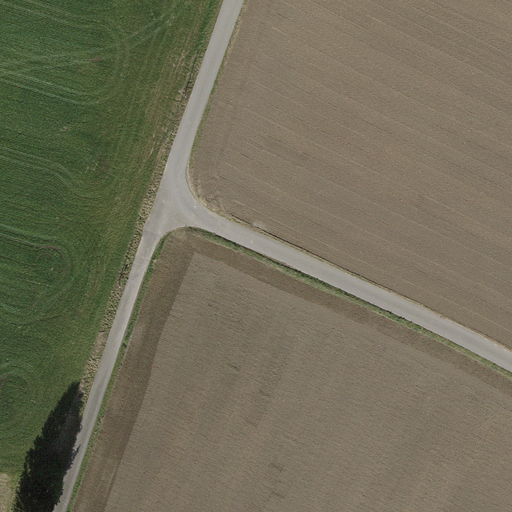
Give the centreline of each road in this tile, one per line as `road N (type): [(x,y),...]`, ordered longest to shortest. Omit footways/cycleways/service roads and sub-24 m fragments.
road 1 (unclassified): [(511,363),(165,204)]
road 2 (residential): [(59,511),(165,204)]
road 3 (unclassified): [(165,204),(236,0)]
